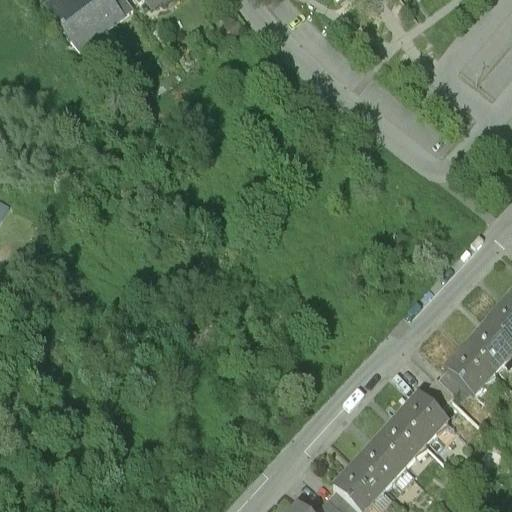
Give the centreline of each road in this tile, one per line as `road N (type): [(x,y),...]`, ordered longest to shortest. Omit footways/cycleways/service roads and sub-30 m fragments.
road 1 (residential): [(243,511),(507,230)]
road 2 (unclassified): [(245,0),(322,88),(433,173)]
